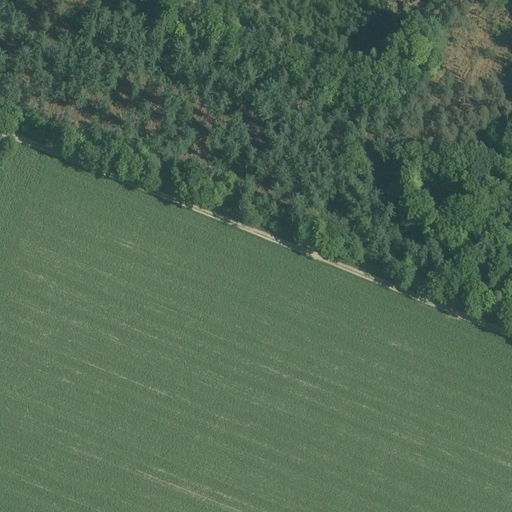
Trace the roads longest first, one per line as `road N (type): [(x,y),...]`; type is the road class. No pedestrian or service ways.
road 1 (track): [(0,131),(511,334)]
road 2 (track): [(511,110),(432,302)]
